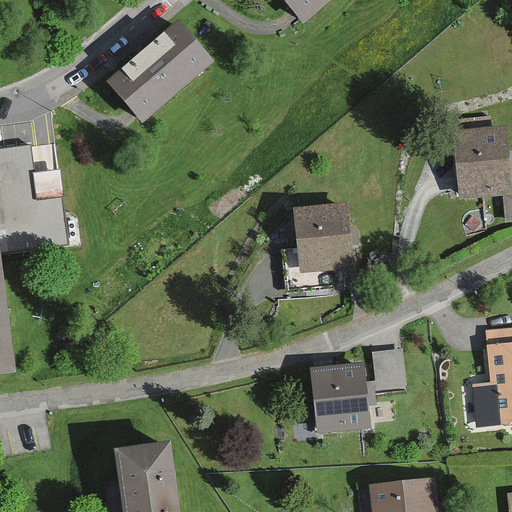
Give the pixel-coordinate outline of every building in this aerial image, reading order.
[(274,0),(283,10),(290,17),(302,31),(337,0),(274,0)] [(138,66),(108,92),(124,111),(142,131),(213,69),(179,30),(144,61),(138,66)] [(505,131),(451,138),(459,203),(482,200),(511,196),(511,181),(508,155),(505,131)] [(0,234),(42,230),(32,148),(0,152),(0,234)] [(351,212),(294,218),(300,277),(356,272),(351,212)] [(0,382),(15,381),(2,270),(0,270),(0,382)] [(489,387),(472,389),(475,428),(511,425),(511,350),(487,353),(489,387)] [(402,352),(375,355),(379,394),(407,391),(402,352)] [(363,370),(311,376),(318,438),(370,432),(366,396),(363,370)] [(179,511),(170,447),(115,454),(123,511),(179,511)] [(436,511),(434,485),(372,491),(374,511),(436,511)]
